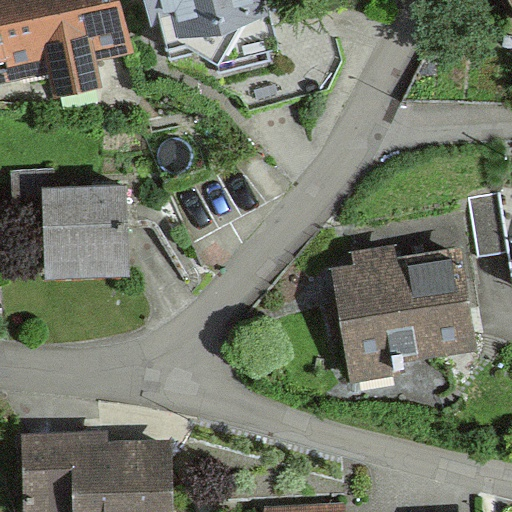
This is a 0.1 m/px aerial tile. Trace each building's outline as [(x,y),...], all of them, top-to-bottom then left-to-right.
[(0,0),(0,69),(88,50),(93,72),(130,64),(113,0),(0,0)] [(234,98),(244,112),(324,91),(338,62),(325,12),(257,29),(249,0),(148,0),(165,65),(234,98)] [(42,264),(122,261),(120,188),(39,191),(42,264)] [(463,199),(473,258),(502,253),(493,195),(463,199)] [(397,354),(466,343),(452,256),(388,266),(386,253),(366,256),(368,269),(333,275),(350,375),(399,367),(397,354)] [(166,511),(164,449),(97,451),(97,438),(18,440),(20,496),(25,511),(166,511)]
